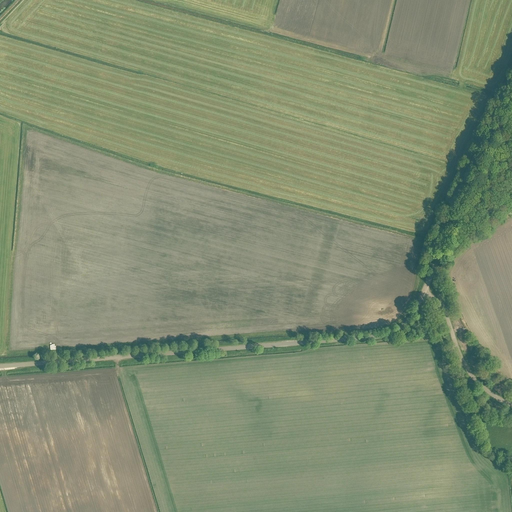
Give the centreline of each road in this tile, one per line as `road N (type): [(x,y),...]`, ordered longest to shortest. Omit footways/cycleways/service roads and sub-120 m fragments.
road 1 (unclassified): [(0,366),(384,335),(404,325),(422,292)]
road 2 (unknown): [(511,84),(426,284)]
road 3 (unclassified): [(422,292),(511,99)]
road 4 (unclassified): [(511,404),(468,371),(442,307),(422,292)]
